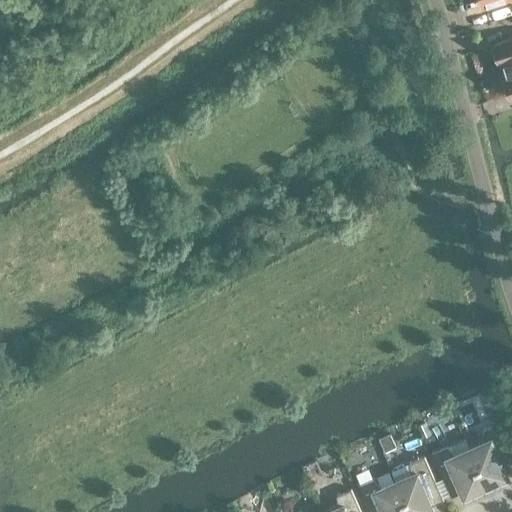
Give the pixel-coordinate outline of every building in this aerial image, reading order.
[(502,61),(505,69),(511,66),(511,38),(494,44),(500,61),(502,61)] [(425,421),(418,425),(423,437),(431,433),(425,421)] [(484,440),(469,447),(487,487),(497,483),(496,482),(508,476),(506,471),(511,469),(511,468),(511,454),(498,422),(483,429),(484,440)] [(390,432),(379,437),(385,450),(396,445),(390,432)] [(487,487),(469,447),(454,454),(446,445),(432,452),(451,496),(457,493),(463,491),(465,496),(477,490),(478,492),(487,487)] [(411,473),(396,480),(410,511),(428,511),(435,509),(433,504),(439,501),(444,499),(425,455),(410,462),(411,473)] [(410,511),(396,480),(381,487),(373,478),(359,485),(371,511),(410,511)] [(338,506),(324,511),(362,511),(351,488),(337,494),(338,506)]
